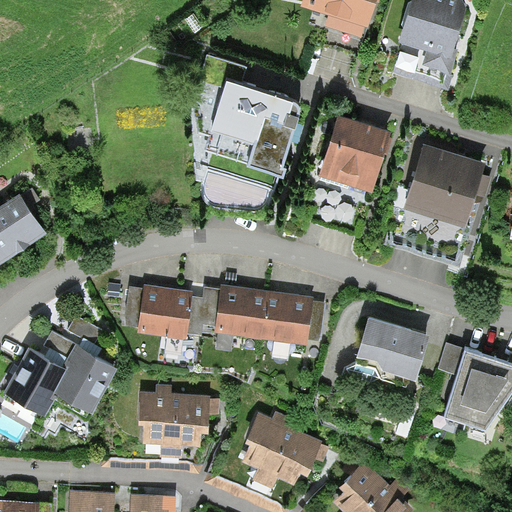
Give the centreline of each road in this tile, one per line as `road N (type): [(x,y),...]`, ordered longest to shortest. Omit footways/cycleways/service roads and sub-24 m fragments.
road 1 (residential): [(0,321),(74,262),(200,241),(252,244),(439,305),(511,315)]
road 2 (residential): [(270,511),(194,480),(0,470)]
road 3 (residential): [(511,142),(325,87)]
